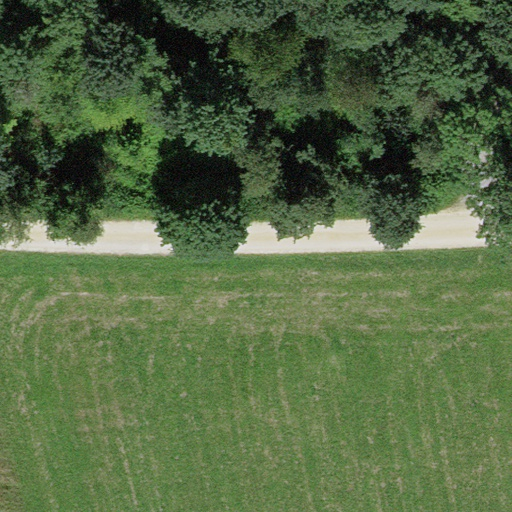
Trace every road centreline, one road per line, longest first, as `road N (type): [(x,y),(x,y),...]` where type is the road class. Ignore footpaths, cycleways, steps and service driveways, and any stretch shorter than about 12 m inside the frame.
road 1 (track): [(0,231),(225,239),(511,229)]
road 2 (track): [(482,0),(492,58),(478,231)]
